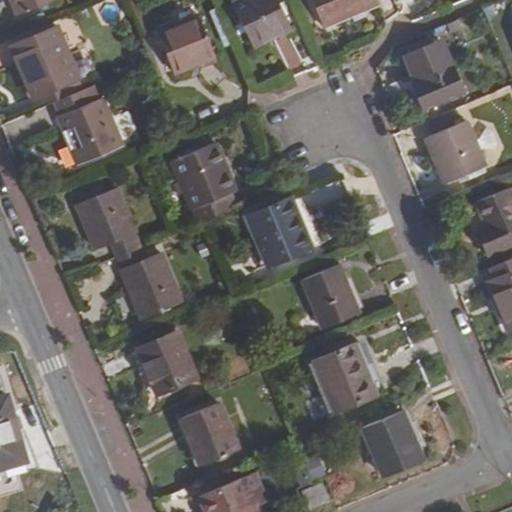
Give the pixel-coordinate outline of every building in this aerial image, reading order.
[(48,0),(6,0),(12,15),(48,0)] [(280,30),(267,0),(233,0),(224,4),(241,46),(280,30)] [(375,3),(373,0),(309,0),(320,25),(375,3)] [(211,55),(195,16),(154,33),(169,72),(211,55)] [(73,76),(52,26),(6,45),(27,96),(73,76)] [(419,105),(457,90),(437,40),(401,55),(411,81),(409,83),(419,105)] [(94,96),(87,99),(81,88),(48,101),(74,161),(116,144),(94,96)] [(481,166),(463,122),(425,138),(442,182),(481,166)] [(194,222),(196,221),(225,208),(220,195),(229,191),(210,142),(168,159),(194,222)] [(90,248),(105,243),(111,257),(136,247),(111,187),(71,203),(90,248)] [(511,206),(505,189),(472,202),(482,226),(471,232),(482,256),(511,243),(511,206)] [(307,247),(286,198),(242,216),(263,265),(307,247)] [(472,202),(462,207),(471,232),(482,226),(472,202)] [(177,303),(156,251),(140,257),(136,247),(111,257),(136,319),(177,303)] [(511,255),(489,265),(494,277),(484,282),(491,300),(493,298),(507,333),(511,331),(511,255)] [(356,313),(334,262),(297,278),(318,328),(356,313)] [(190,377),(171,331),(132,347),(151,394),(190,377)] [(365,361),(356,340),(350,342),(371,394),(381,389),(368,360),(365,361)] [(350,342),(309,359),(331,411),(371,394),(350,342)] [(304,360),(326,412),(331,411),(309,359),(304,360)] [(7,395),(0,397),(0,469),(26,462),(7,395)] [(232,448),(212,402),(176,417),(195,464),(232,448)] [(418,461),(397,410),(358,426),(379,476),(418,461)] [(298,483),(324,478),(320,457),(294,462),(298,483)] [(251,511),(236,477),(195,494),(201,511),(251,511)] [(326,503),(319,486),(301,494),(308,511),(326,503)]
